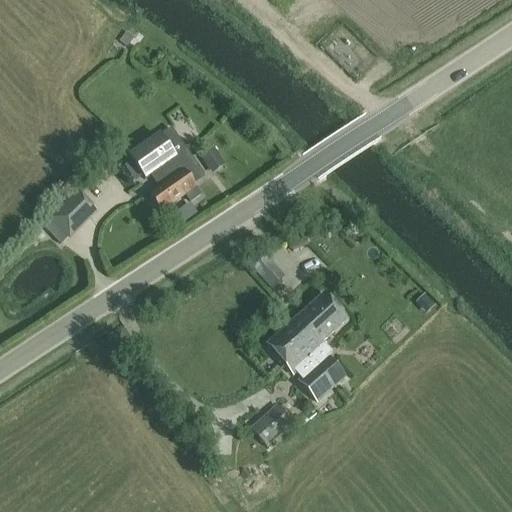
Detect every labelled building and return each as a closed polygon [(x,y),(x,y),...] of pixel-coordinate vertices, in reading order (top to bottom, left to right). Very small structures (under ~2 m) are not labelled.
[(326,44),(357,73),(372,56),(341,28),(326,44)] [(172,120),(182,136),(191,131),(181,114),(172,120)] [(190,184),(201,176),(202,175),(178,141),(167,149),(159,137),(129,159),(144,181),(155,174),(164,187),(149,199),(159,214),(183,196),(189,204),(199,197),(190,184)] [(213,145),(197,152),(204,170),(221,163),(213,145)] [(51,221),(69,238),(94,213),(77,195),(51,221)] [(176,230),(195,216),(188,205),(168,219),(176,230)] [(252,269),(271,290),(282,280),(263,259),(252,269)] [(323,296),(294,322),(321,352),(312,359),(318,365),(316,367),(334,388),(345,378),(327,358),(331,354),(322,344),(346,322),(323,296)] [(321,352),(294,322),(266,347),(293,377),(300,370),(306,376),(298,383),(317,404),(334,388),(316,367),(318,365),(312,359),(321,352)] [(118,346),(122,352),(127,349),(123,343),(118,346)] [(253,434),(266,449),(284,433),(270,417),(253,434)]
